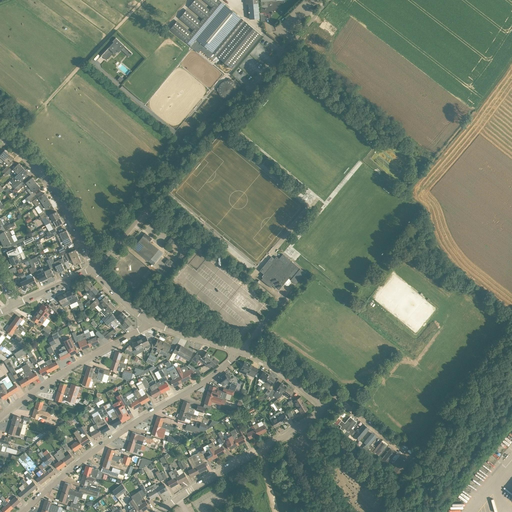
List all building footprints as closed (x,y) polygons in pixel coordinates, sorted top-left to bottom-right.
[(261,35),(228,7),(219,0),(203,0),(212,7),(209,11),(196,0),(194,0),(189,7),(203,18),(200,22),(186,10),(180,18),(194,30),(191,33),(177,21),(170,29),(198,53),(201,50),(216,62),(219,59),(232,69),(261,35)] [(247,0),(249,19),(259,18),(257,0),(247,0)] [(265,21),(265,16),(265,15),(268,15),(269,19),(274,24),(296,0),(287,0),(286,1),(284,0),(280,0),(274,1),(274,0),(260,0),(262,13),(260,13),(260,15),(261,15),(261,22),(265,21)] [(132,53),(116,38),(113,41),(114,42),(101,55),(103,57),(106,60),(114,53),(115,54),(118,52),(121,49),(129,57),(132,53)] [(226,99),(228,99),(229,99),(232,97),(234,96),(235,93),(236,91),(236,88),(235,85),(233,83),(230,82),(227,81),(224,82),(222,83),(220,85),(219,88),(219,91),(219,94),(221,96),(224,98),(226,99)] [(0,161),(2,163),(9,154),(5,150),(0,155),(0,161)] [(10,168),(8,166),(14,159),(9,154),(2,163),(6,167),(3,171),(5,173),(10,168)] [(5,173),(7,175),(11,172),(15,176),(23,168),(19,163),(12,170),(10,168),(5,173)] [(18,182),(15,184),(13,185),(15,188),(23,181),(21,179),(28,173),(23,168),(15,176),(13,177),(18,182)] [(23,181),(15,188),(14,189),(17,192),(24,186),(27,190),(36,182),(32,177),(25,183),(23,181)] [(27,198),(29,200),(35,196),(36,195),(34,192),(40,188),(36,182),(27,190),(31,195),(27,198)] [(42,203),(48,199),(44,193),(37,199),(35,196),(29,200),(31,203),(33,201),(37,207),(42,203)] [(41,217),(47,213),(52,209),(50,206),(52,205),(48,199),(42,203),(44,206),(41,209),(43,212),(39,214),(41,217)] [(56,211),(54,213),(52,209),(47,213),(41,217),(42,219),(43,219),(44,221),(47,220),(51,218),(53,221),(60,217),(56,211)] [(60,217),(53,221),(50,223),(52,227),(55,225),(57,227),(63,223),(60,217)] [(0,218),(0,226),(2,225),(4,228),(10,224),(9,222),(4,224),(0,218)] [(12,227),(10,224),(4,228),(5,231),(0,233),(0,239),(1,241),(11,236),(8,229),(12,227)] [(66,230),(60,233),(59,233),(62,240),(69,236),(66,230)] [(48,239),(56,235),(58,234),(57,231),(50,234),(47,236),(48,239)] [(172,243),(177,239),(173,235),(169,240),(172,243)] [(4,247),(11,244),(12,243),(13,246),(20,243),(25,240),(24,238),(14,242),(11,236),(1,241),(4,247)] [(66,250),(64,247),(66,246),(65,246),(66,246),(72,243),(69,236),(62,240),(59,241),(62,248),(58,250),(59,252),(60,253),(66,250)] [(159,249),(143,236),(133,248),(139,254),(141,252),(150,259),(159,249)] [(9,258),(16,255),(20,253),(17,247),(21,246),(20,243),(13,246),(15,249),(13,249),(6,252),(9,258)] [(68,261),(71,259),(78,256),(75,250),(69,253),(69,252),(67,253),(66,250),(60,253),(61,256),(65,254),(68,261)] [(12,265),(16,263),(17,266),(28,261),(27,258),(23,259),(20,253),(16,255),(9,258),(12,265)] [(305,273),(300,269),(283,254),(279,259),(276,257),(272,262),(269,260),(260,271),(264,274),(262,277),(277,289),(278,289),(279,290),(289,279),(296,285),(305,273)] [(81,262),(78,256),(71,259),(74,265),(81,262)] [(165,262),(170,266),(173,261),(169,257),(165,262)] [(65,270),(63,266),(65,265),(64,262),(62,258),(54,262),(52,258),(49,259),(52,266),(55,265),(56,266),(55,266),(58,273),(65,270)] [(54,275),(52,271),(54,270),(52,266),(49,259),(46,260),(50,268),(44,271),(47,278),(54,275)] [(32,267),(35,274),(37,279),(39,278),(41,281),(47,278),(44,271),(38,274),(34,266),(32,267)] [(33,276),(27,279),(30,286),(36,283),(35,280),(37,279),(35,274),(32,267),(29,268),(33,276)] [(30,286),(27,279),(23,271),(17,274),(18,278),(21,277),(23,281),(20,282),(24,289),(30,286)] [(87,292),(93,286),(88,281),(82,287),(87,292)] [(98,292),(93,286),(87,292),(85,294),(90,299),(98,292)] [(64,294),(68,301),(69,304),(70,305),(77,301),(79,300),(74,290),(71,292),(71,291),(64,294)] [(69,304),(68,301),(64,294),(58,297),(63,307),(69,304)] [(97,299),(93,302),(89,306),(92,309),(97,305),(102,310),(110,302),(105,297),(100,302),(97,299)] [(88,307),(89,306),(93,302),(90,299),(85,304),(88,307)] [(51,302),(48,305),(52,308),(55,311),(58,308),(51,302)] [(102,319),(105,322),(113,315),(110,312),(115,307),(110,302),(102,310),(100,311),(105,316),(102,319)] [(52,308),(48,305),(47,303),(45,306),(43,304),(37,312),(46,318),(50,314),(48,313),(52,308)] [(46,318),(37,312),(32,320),(37,323),(38,322),(42,325),(46,318)] [(114,320),(119,325),(121,323),(127,318),(122,313),(116,318),(113,315),(105,322),(108,326),(114,320)] [(12,323),(23,331),(24,332),(26,329),(23,327),(23,326),(19,324),(23,319),(17,315),(12,323)] [(127,318),(121,323),(119,325),(124,330),(132,323),(127,318)] [(23,331),(12,323),(6,331),(12,335),(14,331),(18,333),(19,332),(21,334),(23,331)] [(108,333),(104,337),(108,340),(111,337),(110,336),(116,331),(114,329),(112,330),(108,333)] [(102,339),(104,337),(97,331),(96,333),(96,335),(102,339)] [(99,343),(97,338),(96,337),(91,339),(91,338),(92,337),(89,332),(85,333),(86,336),(90,346),(99,343)] [(51,346),(56,343),(52,336),(47,338),(51,346)] [(78,341),(81,350),(90,346),(86,336),(84,337),(84,338),(79,341),(78,341)] [(139,340),(143,347),(149,344),(146,337),(139,340)] [(64,346),(69,356),(78,352),(77,349),(76,348),(71,338),(62,342),(64,346)] [(12,342),(22,349),(25,347),(19,343),(14,339),(12,342)] [(126,349),(140,358),(142,357),(140,353),(143,352),(141,348),(143,347),(139,340),(133,343),(136,349),(133,351),(130,345),(129,345),(126,349)] [(158,340),(154,347),(157,348),(156,351),(159,353),(161,350),(164,343),(158,340)] [(161,350),(159,353),(167,356),(165,358),(169,360),(172,354),(169,353),(168,353),(167,353),(171,346),(164,343),(161,350)] [(61,360),(69,356),(64,346),(62,347),(64,349),(65,349),(65,351),(58,354),(61,360)] [(179,348),(176,346),(173,352),(176,354),(177,354),(188,360),(193,352),(187,349),(187,350),(180,346),(179,348)] [(33,363),(37,361),(31,351),(27,353),(33,363)] [(116,351),(113,360),(124,364),(125,358),(121,357),(122,353),(116,351)] [(197,364),(199,360),(206,365),(207,363),(213,357),(207,352),(202,358),(196,353),(192,360),(197,364)] [(218,361),(213,357),(207,363),(213,367),(218,361)] [(17,374),(15,371),(8,359),(7,359),(4,361),(13,376),(17,374)] [(45,361),(50,371),(59,367),(56,361),(51,364),(50,363),(52,362),(50,359),(45,361)] [(116,371),(120,371),(121,367),(124,368),(126,364),(124,364),(113,360),(110,369),(116,371)] [(42,376),(50,371),(45,361),(38,365),(40,369),(39,370),(42,376)] [(245,362),(241,370),(247,373),(251,365),(245,362)] [(247,373),(254,376),(257,369),(251,365),(247,373)] [(197,374),(193,371),(191,369),(188,370),(187,368),(183,367),(179,369),(178,366),(175,368),(177,372),(182,382),(190,378),(190,377),(197,374)] [(88,367),(85,376),(96,379),(98,380),(102,381),(104,374),(109,376),(110,372),(104,369),(102,375),(93,372),(94,369),(88,367)] [(182,382),(177,372),(175,368),(168,372),(165,367),(162,369),(165,376),(169,374),(172,380),(170,381),(173,387),(182,382)] [(30,382),(25,373),(23,370),(19,372),(21,376),(22,376),(24,379),(19,382),(22,387),(30,382)] [(264,384),(265,382),(269,375),(263,371),(259,378),(259,379),(258,380),(264,384)] [(27,372),(25,373),(30,382),(39,378),(35,372),(28,376),(27,374),(28,374),(27,372)] [(224,375),(218,379),(223,386),(229,381),(224,375)] [(275,379),(269,375),(265,382),(268,384),(265,388),(267,390),(269,387),(270,388),(275,379)] [(98,380),(96,379),(85,376),(82,385),(88,387),(91,379),(93,379),(92,380),(97,382),(98,380)] [(168,380),(167,380),(166,376),(159,380),(160,381),(156,383),(161,393),(170,389),(167,383),(164,384),(164,383),(168,380)] [(142,381),(143,383),(146,389),(150,387),(145,379),(142,381)] [(7,383),(5,380),(3,382),(4,383),(11,394),(19,389),(15,384),(13,385),(11,381),(7,383)] [(61,382),(58,391),(69,395),(76,397),(80,387),(72,384),(70,388),(66,387),(67,384),(61,382)] [(0,398),(2,397),(3,399),(11,394),(4,383),(0,385),(0,389),(2,392),(0,393),(0,398)] [(156,383),(153,385),(155,389),(150,392),(153,398),(161,393),(156,383)] [(232,383),(228,390),(232,391),(235,391),(237,385),(232,383)] [(276,392),(273,390),(268,396),(271,398),(275,392),(281,397),(283,394),(287,387),(281,383),(276,392)] [(221,399),(223,392),(222,392),(222,391),(220,391),(220,390),(216,389),(216,387),(210,386),(207,395),(218,398),(221,399)] [(273,390),(270,388),(269,387),(267,390),(264,394),(268,396),(273,390)] [(293,391),(287,387),(283,394),(288,398),(293,391)] [(134,391),(135,392),(138,399),(142,404),(150,400),(146,394),(142,397),(137,389),(134,391)] [(76,397),(69,395),(58,391),(55,400),(61,402),(62,399),(74,403),(76,397)] [(142,404),(138,399),(135,392),(133,393),(134,396),(128,399),(127,397),(123,399),(126,404),(127,406),(130,404),(134,409),(142,404)] [(126,404),(123,399),(121,394),(116,397),(121,407),(126,404)] [(204,403),(210,405),(212,402),(224,406),(226,400),(221,399),(218,398),(207,395),(204,403)] [(287,403),(288,405),(289,406),(294,403),(297,407),(304,403),(300,397),(293,401),(292,400),(287,403)] [(38,399),(35,408),(45,411),(47,406),(44,405),(43,406),(42,406),(44,401),(38,399)] [(276,400),(273,402),(278,410),(281,408),(276,400)] [(198,415),(200,411),(196,410),(189,407),(190,403),(184,401),(181,410),(195,414),(196,415),(198,415)] [(304,403),(297,407),(301,414),(308,409),(304,403)] [(38,419),(39,417),(49,420),(51,413),(45,411),(35,408),(32,417),(38,419)] [(127,412),(124,408),(120,410),(119,408),(115,410),(115,411),(116,413),(121,422),(130,418),(127,412)] [(196,415),(195,414),(181,410),(178,419),(184,421),(185,418),(190,420),(191,418),(195,419),(196,415)] [(121,422),(116,413),(115,411),(111,413),(112,417),(111,417),(112,420),(110,421),(113,427),(121,422)] [(283,413),(281,411),(275,414),(277,417),(281,424),(287,420),(283,413)] [(106,423),(104,420),(102,421),(98,414),(92,418),(96,424),(102,434),(110,429),(106,423)] [(281,424),(277,417),(275,414),(269,418),(275,427),(281,424)] [(11,425),(22,428),(23,424),(19,423),(20,417),(14,416),(11,425)] [(157,416),(155,425),(165,429),(167,424),(163,423),(163,424),(162,423),(164,418),(157,416)] [(351,416),(344,424),(351,429),(357,421),(351,416)] [(206,430),(214,425),(219,422),(213,420),(211,423),(209,426),(200,423),(199,428),(201,429),(206,430)] [(249,423),(251,426),(252,428),(253,428),(254,430),(246,433),(249,439),(258,435),(253,425),(252,423),(251,422),(249,423)] [(266,431),(266,430),(263,425),(259,427),(257,423),(253,425),(258,435),(266,431)] [(96,424),(94,425),(92,426),(95,430),(90,433),(93,438),(102,434),(96,424)] [(199,428),(195,427),(187,424),(185,429),(200,434),(206,430),(201,429),(199,428)] [(22,428),(11,425),(9,434),(15,435),(20,436),(22,428)] [(79,428),(83,435),(87,432),(83,425),(79,428)] [(169,430),(165,429),(155,425),(152,434),(163,438),(165,431),(168,432),(169,430)] [(235,427),(240,435),(244,433),(240,425),(235,427)] [(355,435),(361,441),(370,431),(364,425),(355,435)] [(238,438),(236,434),(237,433),(235,429),(230,432),(232,436),(237,446),(246,441),(243,435),(238,438)] [(74,433),(76,436),(82,446),(90,441),(86,435),(82,438),(77,430),(74,433)] [(371,431),(362,442),(368,446),(376,435),(371,431)] [(129,441),(140,445),(141,445),(142,445),(142,444),(144,440),(143,439),(144,436),(132,432),(129,441)] [(167,441),(177,444),(178,439),(171,437),(171,436),(169,435),(167,441)] [(74,451),(82,446),(76,436),(74,438),(76,440),(77,439),(78,441),(71,446),(74,451)] [(232,436),(228,438),(225,439),(223,436),(220,437),(220,438),(223,443),(225,442),(226,444),(229,450),(237,446),(232,436)] [(0,445),(2,446),(7,447),(10,438),(5,437),(4,442),(0,440),(0,445)] [(61,444),(66,451),(69,449),(64,441),(61,444)] [(145,446),(141,445),(140,445),(129,441),(126,450),(132,452),(134,447),(136,448),(144,451),(145,446)] [(220,448),(218,445),(215,447),(213,442),(210,444),(217,457),(225,452),(222,446),(220,448)] [(374,453),(378,456),(388,445),(384,442),(374,453)] [(217,457),(210,444),(208,445),(209,448),(207,450),(209,453),(209,454),(206,456),(209,461),(217,457)] [(391,447),(381,459),(387,464),(397,452),(391,447)] [(415,460),(419,456),(409,447),(403,453),(407,457),(409,455),(415,460)] [(108,448),(105,457),(117,461),(118,456),(114,455),(114,456),(113,456),(115,450),(108,448)] [(58,452),(57,452),(66,464),(73,459),(70,453),(65,457),(60,449),(58,451),(58,452)] [(43,459),(45,461),(47,465),(50,462),(45,456),(42,451),(38,454),(42,459),(43,459)] [(198,453),(191,456),(194,463),(198,470),(199,473),(208,469),(205,463),(204,463),(202,459),(205,458),(202,454),(201,451),(198,453)] [(58,470),(66,464),(57,452),(54,455),(59,461),(54,465),(58,470)] [(49,453),(45,456),(50,462),(54,459),(49,453)] [(198,470),(194,463),(191,456),(188,458),(193,469),(188,471),(191,477),(199,473),(198,470)] [(110,464),(115,465),(118,466),(119,464),(116,463),(117,461),(105,457),(102,466),(109,468),(110,464)] [(142,458),(139,468),(141,469),(153,461),(142,458)] [(394,469),(398,473),(408,461),(403,458),(394,469)] [(46,465),(44,467),(41,464),(39,466),(39,465),(38,466),(41,470),(48,478),(55,472),(51,467),(49,469),(46,465)] [(35,476),(37,478),(36,479),(40,484),(48,478),(41,470),(38,466),(34,469),(31,471),(28,473),(32,478),(35,476)] [(94,478),(96,478),(99,469),(96,468),(96,469),(92,468),(92,467),(86,466),(83,475),(94,478)] [(119,474),(111,471),(102,468),(101,471),(118,477),(119,474)] [(175,469),(172,470),(179,483),(187,479),(184,473),(179,476),(175,469)] [(179,483),(172,470),(169,472),(172,479),(167,482),(170,488),(179,483)] [(92,486),(94,478),(83,475),(81,484),(89,486),(88,490),(98,492),(99,488),(92,486)] [(20,481),(23,484),(30,493),(37,486),(33,482),(29,485),(23,478),(20,481)] [(141,484),(138,478),(136,479),(142,490),(145,495),(148,494),(151,499),(159,494),(153,485),(150,486),(145,489),(143,485),(142,485),(141,484)] [(62,492),(75,496),(82,498),(83,493),(71,489),(71,490),(69,490),(71,485),(65,483),(62,492)] [(112,491),(116,496),(126,489),(122,483),(112,491)] [(30,493),(23,484),(19,488),(21,490),(22,489),(23,490),(19,494),(23,499),(30,493)] [(155,484),(153,485),(159,494),(167,490),(164,484),(157,488),(156,486),(155,484)] [(143,504),(140,500),(142,498),(142,497),(145,495),(142,490),(138,492),(131,497),(132,499),(135,503),(141,511),(149,507),(146,501),(143,504)] [(74,500),(75,496),(62,492),(59,501),(67,503),(68,498),(74,500)] [(8,511),(13,508),(5,499),(2,496),(0,498),(4,501),(1,503),(4,506),(5,505),(6,506),(2,509),(4,511),(8,511)] [(7,498),(5,499),(13,508),(20,501),(16,497),(10,502),(8,501),(9,500),(7,498)] [(141,511),(135,503),(132,499),(127,502),(131,509),(129,510),(129,511),(141,511)] [(45,500),(42,509),(51,511),(57,511),(58,510),(51,507),(51,506),(50,505),(51,502),(45,500)]
